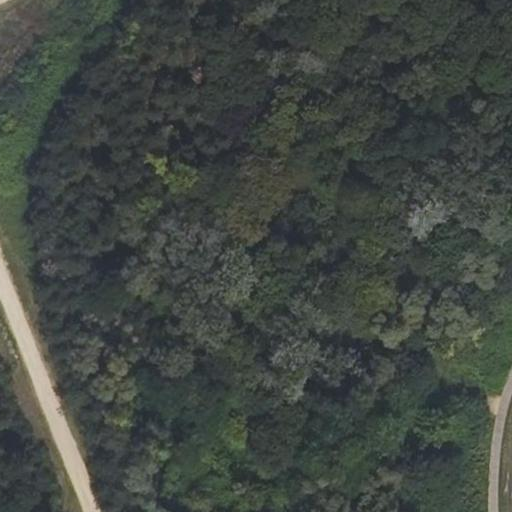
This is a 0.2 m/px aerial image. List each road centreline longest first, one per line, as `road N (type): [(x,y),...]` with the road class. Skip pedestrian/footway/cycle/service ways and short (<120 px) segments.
road 1 (track): [(105,511),(0,260)]
road 2 (track): [(511,383),(496,437),(493,511)]
